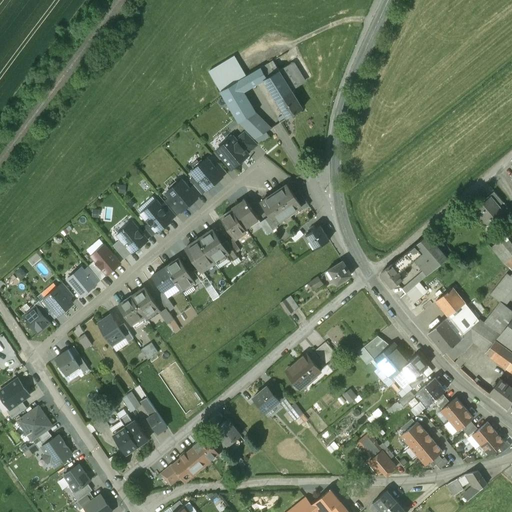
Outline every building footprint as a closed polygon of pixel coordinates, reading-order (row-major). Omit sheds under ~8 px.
[(238,81),(246,76),(234,56),(208,72),(220,91),(238,81)] [(264,80),(279,71),(273,61),(246,76),(238,81),(244,92),(264,80)] [(279,71),(291,90),(303,83),(291,63),(279,71)] [(276,100),(291,91),(291,90),(279,71),(264,80),(276,100)] [(244,92),(238,81),(220,91),(239,123),(256,112),(244,92)] [(302,109),(291,91),(276,100),(287,118),(302,109)] [(272,128),(256,112),(239,123),(255,138),(266,131),(272,128)] [(269,137),(266,131),(255,138),(259,143),(269,137)] [(236,139),(247,153),(257,145),(244,132),(236,139)] [(216,151),(232,169),(249,155),(247,153),(236,139),(232,135),(226,140),(227,141),(216,151)] [(194,176),(206,190),(222,177),(214,167),(207,159),(191,172),(194,176)] [(214,167),(222,177),(226,173),(219,164),(214,167)] [(194,185),(201,194),(206,190),(194,176),(190,180),(194,185)] [(166,193),(169,198),(181,211),(181,212),(197,198),(189,189),(182,180),(166,193)] [(274,193),(289,215),(301,206),(302,206),(297,198),(287,184),(274,193)] [(194,185),(189,189),(197,198),(201,194),(194,185)] [(494,192),(489,197),(499,208),(504,203),(494,192)] [(270,216),(275,224),(276,224),(289,215),(274,193),(260,202),(270,216)] [(302,195),(297,198),(302,206),(301,206),(303,209),(309,206),(302,195)] [(499,208),(489,197),(474,209),(488,225),(502,212),(499,208)] [(169,198),(164,201),(176,215),(181,211),(169,198)] [(233,210),(245,228),(258,220),(245,200),(238,204),(239,206),(233,210)] [(149,223),(157,232),(172,220),(160,206),(156,201),(141,214),(149,223)] [(160,206),(172,220),(176,216),(176,215),(165,202),(160,206)] [(235,239),(247,231),(245,228),(233,210),(220,218),(235,239)] [(265,219),(273,230),(278,227),(276,224),(275,224),(270,216),(265,219)] [(267,234),(273,230),(265,219),(260,223),(267,234)] [(120,239),(132,253),(147,240),(132,222),(117,235),(120,239)] [(149,223),(144,227),(152,236),(157,232),(149,223)] [(320,225),(306,233),(315,248),(329,240),(320,225)] [(199,238),(215,262),(227,254),(228,253),(222,244),(212,229),(199,238)] [(295,241),(303,234),(300,230),(291,237),(295,241)] [(427,234),(392,264),(399,274),(401,271),(422,253),(429,262),(422,268),(423,270),(427,275),(447,258),(427,234)] [(491,247),(504,263),(511,256),(511,244),(505,236),(491,247)] [(199,268),(201,271),(202,270),(215,262),(199,238),(185,247),(199,268)] [(113,245),(124,259),(132,253),(120,239),(113,245)] [(228,242),(236,253),(240,250),(232,239),(228,242)] [(222,244),(228,253),(227,254),(232,261),(238,257),(236,253),(228,242),(227,241),(222,244)] [(96,262),(107,274),(120,263),(104,245),(92,256),(96,262)] [(166,267),(176,283),(181,291),(193,283),(194,282),(189,274),(178,259),(166,267)] [(342,261),(326,271),(331,279),(334,277),(338,284),(351,276),(342,261)] [(89,268),(100,280),(107,274),(96,262),(89,268)] [(392,264),(381,272),(392,287),(403,279),(401,277),(404,274),(401,271),(399,274),(392,264)] [(84,270),(95,284),(100,280),(89,268),(88,266),(84,270)] [(82,296),(95,284),(84,270),(81,267),(68,279),(82,296)] [(162,292),(176,283),(166,267),(152,276),(162,292)] [(194,271),(202,282),(207,278),(202,270),(201,271),(199,268),(194,271)] [(402,288),(407,293),(415,285),(420,282),(427,275),(423,270),(402,288)] [(189,274),(194,282),(193,283),(195,286),(202,282),(194,271),(189,274)] [(500,302),(505,306),(511,296),(511,273),(510,276),(507,273),(490,294),(500,302)] [(318,276),(308,283),(313,290),(323,283),(318,276)] [(420,282),(415,285),(423,294),(428,291),(420,282)] [(63,283),(58,287),(68,299),(69,299),(73,295),(63,283)] [(407,293),(406,293),(414,302),(423,294),(415,285),(407,293)] [(58,287),(45,298),(59,315),(73,303),(69,299),(68,299),(58,287)] [(472,326),(478,319),(452,287),(435,301),(448,316),(462,334),(472,326)] [(132,296),(145,316),(146,318),(159,309),(145,288),(132,296)] [(166,308),(169,311),(174,308),(165,295),(160,298),(166,308)] [(132,325),(145,316),(132,296),(119,305),(132,325)] [(290,296),(280,303),(288,315),(298,308),(290,296)] [(34,305),(35,306),(45,318),(50,314),(39,301),(34,305)] [(484,323),(499,335),(511,318),(511,310),(505,306),(500,302),(484,323)] [(35,306),(23,316),(24,317),(23,317),(26,320),(37,333),(50,323),(45,318),(35,306)] [(168,324),(174,320),(169,311),(166,308),(160,312),(168,324)] [(124,336),(125,335),(119,326),(115,321),(114,321),(110,315),(98,323),(112,344),(124,336)] [(444,352),(455,344),(463,338),(460,335),(462,334),(448,316),(428,333),(444,352)] [(489,348),(486,352),(511,369),(511,318),(499,335),(495,340),(489,348)] [(486,351),(499,335),(484,323),(478,319),(472,326),(462,334),(460,335),(463,338),(455,344),(463,353),(472,340),(486,351)] [(124,323),(119,326),(125,335),(124,336),(128,341),(134,337),(124,323)] [(91,345),(84,334),(78,338),(85,349),(91,345)] [(377,336),(365,346),(373,356),(385,346),(377,336)] [(316,351),(326,364),(337,355),(326,342),(316,351)] [(390,377),(410,361),(395,342),(374,359),(390,378),(390,377)] [(151,343),(141,349),(148,359),(158,353),(151,343)] [(463,353),(455,344),(444,352),(453,360),(463,353)] [(66,375),(80,366),(75,360),(68,350),(55,358),(66,375)] [(295,381),(294,381),(294,385),(297,388),(301,389),(321,371),(306,354),(286,371),(295,381)] [(418,355),(410,361),(390,377),(394,382),(391,384),(397,391),(409,381),(422,371),(428,366),(418,355)] [(75,360),(80,366),(83,372),(89,368),(81,356),(75,360)] [(427,377),(422,371),(409,381),(414,387),(427,377)] [(18,378),(0,391),(0,394),(10,409),(22,400),(30,395),(18,378)] [(442,393),(445,391),(434,378),(416,393),(427,406),(433,401),(442,393)] [(489,393),(509,409),(511,402),(511,388),(500,379),(489,393)] [(274,401),(278,399),(267,386),(253,398),(265,413),(276,404),(274,401)] [(350,387),(343,394),(350,402),(357,395),(350,387)] [(415,396),(410,390),(396,402),(400,408),(415,396)] [(135,409),(140,405),(131,392),(127,395),(135,409)] [(450,402),(442,393),(433,401),(440,410),(450,402)] [(131,412),(135,409),(127,395),(122,398),(131,412)] [(294,401),(291,404),(284,395),(278,400),(295,420),(304,412),(294,401)] [(450,402),(440,410),(449,421),(464,408),(456,397),(450,402)] [(143,407),(150,403),(146,398),(140,402),(143,407)] [(10,409),(7,411),(12,418),(27,408),(22,400),(10,409)] [(157,433),(167,426),(150,403),(143,407),(147,413),(148,413),(150,417),(147,419),(157,433)] [(52,426),(38,407),(19,421),(28,434),(31,431),(35,437),(47,429),(52,426)] [(464,408),(449,421),(458,431),(461,428),(470,420),(473,418),(464,408)] [(126,427),(138,445),(148,439),(136,420),(133,422),(127,414),(120,419),(126,427)] [(412,419),(401,428),(405,432),(416,423),(412,419)] [(474,425),(470,420),(461,428),(465,433),(474,425)] [(219,434),(225,442),(228,445),(240,435),(235,428),(233,430),(226,421),(215,430),(219,434)] [(417,422),(416,423),(405,432),(401,436),(409,446),(425,432),(417,422)] [(478,430),(472,435),(480,445),(496,432),(487,422),(478,430)] [(474,425),(465,433),(469,437),(472,435),(478,430),(474,425)] [(127,453),(138,445),(126,427),(114,434),(127,453)] [(32,440),(35,444),(50,434),(47,429),(35,437),(32,440)] [(434,442),(425,432),(409,446),(417,455),(434,442)] [(496,432),(480,445),(489,455),(498,448),(505,443),(496,432)] [(35,444),(39,449),(42,447),(54,439),(50,434),(35,444)] [(214,438),(221,446),(225,442),(219,434),(214,438)] [(369,462),(378,473),(384,469),(388,474),(396,467),(389,460),(378,447),(368,434),(359,442),(373,459),(369,462)] [(72,454),(58,436),(54,439),(42,447),(47,453),(43,456),(48,462),(51,460),(55,466),(72,454)] [(195,446),(208,462),(218,454),(218,453),(209,442),(205,437),(199,442),(198,441),(194,445),(195,446)] [(209,442),(218,453),(218,454),(220,457),(226,452),(221,446),(214,438),(209,442)] [(505,443),(498,448),(502,452),(511,445),(507,441),(505,443)] [(442,451),(434,442),(417,455),(425,465),(429,462),(438,455),(442,451)] [(378,447),(389,460),(394,456),(383,443),(378,447)] [(181,457),(161,473),(170,484),(181,475),(185,481),(208,462),(195,446),(185,453),(184,452),(180,456),(181,457)] [(442,459),(438,455),(429,462),(433,467),(436,464),(442,459)] [(442,459),(436,464),(440,469),(448,462),(444,457),(442,459)] [(79,464),(64,475),(75,491),(87,483),(91,481),(79,464)] [(480,490),(487,484),(478,471),(465,474),(474,486),(476,484),(480,490)] [(92,490),(87,483),(75,491),(73,493),(77,500),(90,492),(92,490)] [(468,500),(480,490),(476,484),(474,486),(461,496),(463,499),(465,497),(468,500)] [(312,505),(317,511),(327,511),(331,509),(340,502),(330,490),(312,505)] [(381,511),(386,511),(397,502),(387,491),(372,505),(375,509),(377,507),(380,510),(381,511)] [(75,503),(80,510),(84,507),(95,499),(90,492),(77,500),(75,503)] [(95,499),(84,507),(88,511),(111,511),(112,511),(101,495),(95,499)] [(170,508),(173,511),(174,511),(176,511),(183,505),(180,501),(170,508)] [(340,511),(345,508),(340,502),(331,509),(333,511),(340,511)] [(406,511),(397,502),(386,511),(406,511)]
